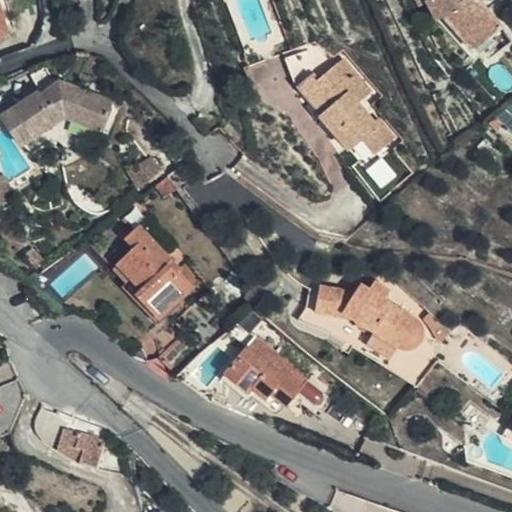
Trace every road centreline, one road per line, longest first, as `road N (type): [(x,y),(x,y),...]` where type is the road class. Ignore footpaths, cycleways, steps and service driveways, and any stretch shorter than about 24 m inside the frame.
road 1 (tertiary): [(49,345),(81,341),(216,422),(444,511)]
road 2 (tertiary): [(213,511),(122,429),(50,383),(41,356),(49,345)]
road 3 (unknown): [(134,505),(103,475),(50,448),(36,405),(50,383)]
